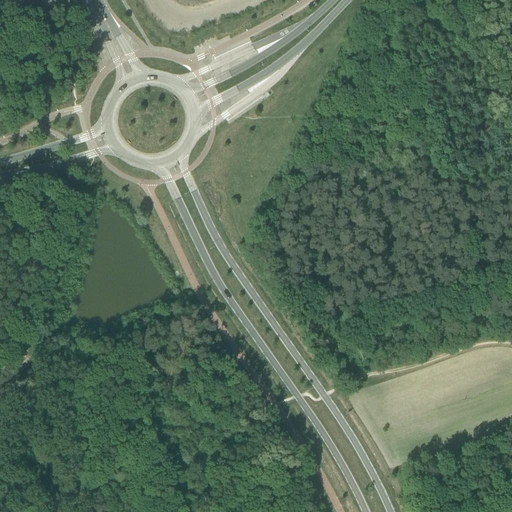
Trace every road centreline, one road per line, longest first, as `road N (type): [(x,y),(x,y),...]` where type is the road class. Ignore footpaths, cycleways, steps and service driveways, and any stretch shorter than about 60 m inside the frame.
road 1 (secondary): [(391,511),(362,454),(219,241),(176,157)]
road 2 (secondary): [(160,164),(200,249),(364,511)]
road 3 (track): [(275,405),(201,423),(125,343),(19,350)]
road 4 (track): [(275,405),(307,393),(313,401),(499,324),(511,327)]
road 5 (track): [(97,153),(19,350)]
road 6 (secondary): [(196,114),(282,61),(348,0)]
road 7 (secondary): [(332,0),(247,64),(185,90)]
road 8 (track): [(240,511),(232,459),(268,426),(275,405)]
road 9 (secondary): [(0,177),(117,150)]
